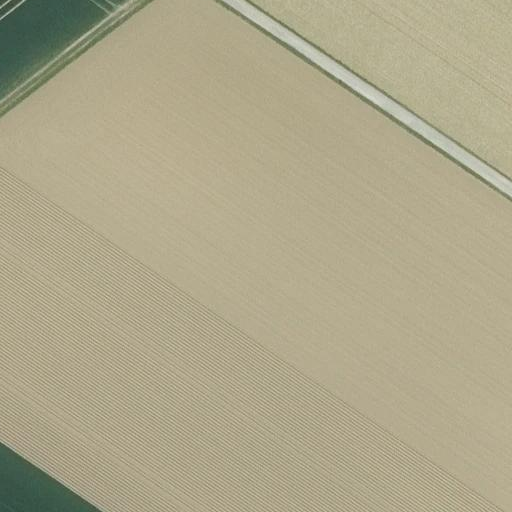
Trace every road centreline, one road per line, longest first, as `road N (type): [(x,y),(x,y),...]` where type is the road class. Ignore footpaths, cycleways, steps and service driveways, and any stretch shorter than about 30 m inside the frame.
road 1 (track): [(229,0),(511,193)]
road 2 (track): [(137,0),(0,107)]
